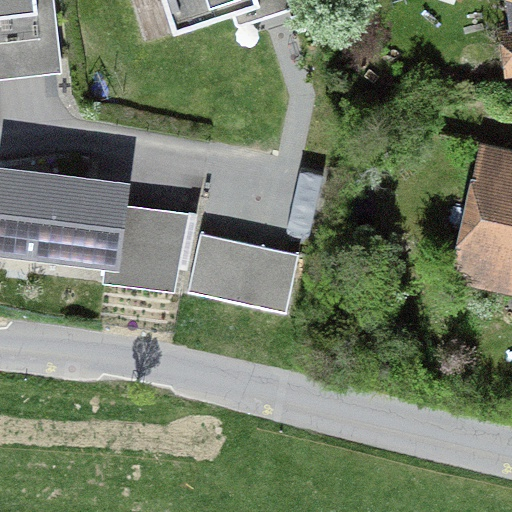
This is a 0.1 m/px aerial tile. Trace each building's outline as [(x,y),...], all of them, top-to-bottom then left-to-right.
[(0,0),(0,14),(37,11),(36,0),(0,0)] [(164,0),(174,31),(268,0),(164,0)] [(511,160),(494,157),(468,271),(511,280),(511,160)] [(119,190),(6,176),(0,226),(0,241),(110,255),(107,279),(173,287),(176,261),(111,253),(119,190)] [(299,253),(201,232),(188,290),(286,311),(299,253)]
